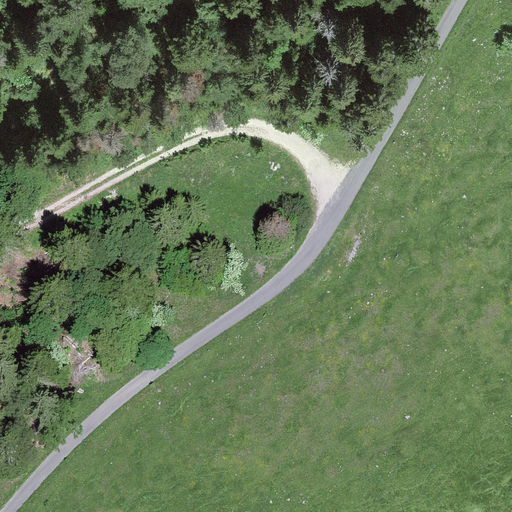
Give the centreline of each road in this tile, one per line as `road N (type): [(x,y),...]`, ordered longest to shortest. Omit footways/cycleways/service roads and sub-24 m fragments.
road 1 (track): [(460,0),(304,258),(99,417),(9,511)]
road 2 (track): [(343,203),(297,146),(252,127),(231,128),(205,132),(0,235)]
